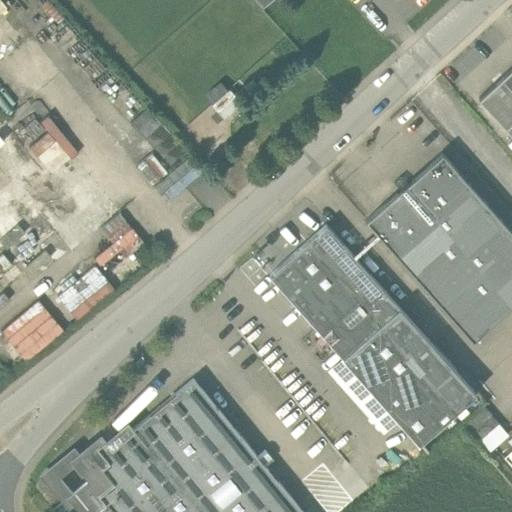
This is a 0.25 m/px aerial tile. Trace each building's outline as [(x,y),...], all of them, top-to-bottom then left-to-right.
[(0,0),(0,16),(13,5),(8,0),(0,0)] [(511,68),(479,99),(511,134),(511,68)] [(152,107),(137,123),(145,131),(161,115),(152,107)] [(0,123),(0,151),(17,143),(6,121),(0,123)] [(33,145),(47,167),(78,148),(64,126),(33,145)] [(158,151),(141,164),(170,201),(207,173),(193,156),(173,171),(158,151)] [(511,307),(511,234),(442,154),(412,181),(439,212),(394,252),(473,342),(511,307)] [(412,181),(367,221),(394,252),(439,212),(412,181)] [(105,264),(125,250),(130,256),(147,244),(126,213),(106,227),(117,243),(99,256),(105,264)] [(474,396),(326,225),(269,274),(319,331),(327,341),(335,350),(418,445),(474,396)] [(98,263),(62,296),(79,315),(115,282),(98,263)] [(50,314),(41,302),(7,328),(16,340),(50,314)] [(327,357),(335,350),(327,341),(319,331),(317,333),(311,338),(327,357)] [(299,511),(193,381),(87,467),(99,481),(84,493),(98,511),(299,511)] [(511,448),(503,456),(511,465),(511,448)]
